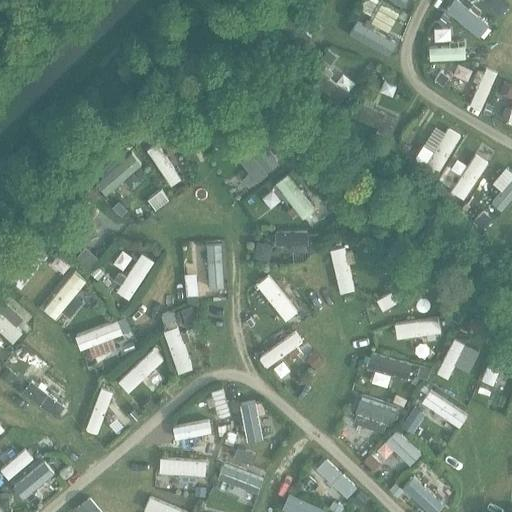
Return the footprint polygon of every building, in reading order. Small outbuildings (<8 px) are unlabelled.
[(363,0),(359,9),(370,15),(378,0),(363,0)] [(465,0),(455,0),(449,7),(481,36),(492,24),(465,0)] [(443,14),(437,21),(442,26),(449,18),(443,14)] [(467,44),(431,45),(431,58),(467,57),(467,44)] [(328,50),(322,58),(330,64),(336,56),(328,50)] [(483,107),(499,70),(485,64),(469,102),(483,107)] [(344,99),(351,87),(321,69),(314,81),(344,99)] [(440,71),(434,79),(443,85),(449,77),(440,71)] [(395,94),(399,81),(387,77),(383,90),(395,94)] [(511,82),(505,81),(501,94),(511,97),(506,119),(511,120),(511,82)] [(355,100),(349,119),(393,132),(399,113),(355,100)] [(486,103),(483,112),(490,114),(493,106),(486,103)] [(249,123),(228,142),(261,178),(282,159),(249,123)] [(436,147),(426,165),(441,172),(462,131),(449,125),(447,128),(437,123),(427,142),(436,147)] [(150,129),(142,135),(146,141),(155,136),(150,129)] [(149,147),(167,186),(181,179),(163,140),(149,147)] [(108,193),(145,161),(135,149),(97,181),(108,193)] [(290,171),(277,181),(305,217),(318,207),(290,171)] [(164,187),(150,196),(157,207),(171,198),(164,187)] [(265,195),(271,206),(283,199),(276,188),(265,195)] [(482,210),(474,219),(482,227),(491,218),(482,210)] [(71,245),(81,233),(69,223),(59,235),(71,245)] [(319,228),(277,230),(277,242),(295,242),(295,249),(320,248),(319,228)] [(209,240),(210,287),(226,286),(226,240),(209,240)] [(256,255),(271,258),(274,242),(259,240),(256,255)] [(342,290),(356,287),(346,243),(332,246),(342,290)] [(34,244),(16,280),(28,287),(47,250),(34,244)] [(85,247),(76,257),(88,268),(97,257),(85,247)] [(116,261),(125,267),(133,254),(124,249),(116,261)] [(126,272),(115,287),(130,297),(157,259),(144,250),(128,273),(126,272)] [(97,266),(90,273),(98,280),(104,272),(97,266)] [(56,318),(89,279),(76,268),(43,307),(56,318)] [(197,284),(186,285),(187,296),(198,295),(197,284)] [(403,285),(376,297),(381,307),(408,296),(403,285)] [(268,325),(294,298),(285,289),(259,316),(268,325)] [(99,299),(92,307),(100,313),(106,305),(99,299)] [(0,319),(12,328),(20,318),(0,303),(0,319)] [(194,307),(182,311),(188,327),(199,323),(194,307)] [(399,337),(442,330),(440,314),(396,321),(399,337)] [(183,323),(168,326),(177,370),(192,367),(183,323)] [(269,366),(305,338),(297,328),(261,355),(269,366)] [(132,341),(122,345),(125,353),(135,349),(132,341)] [(155,345),(120,378),(131,390),(166,357),(155,345)] [(511,368),(503,366),(508,349),(496,345),(484,379),(506,387),(511,368)] [(452,349),(440,372),(449,376),(461,354),(452,349)] [(314,351),(306,359),(314,367),(322,358),(314,351)] [(372,351),(369,366),(411,373),(413,358),(372,351)] [(420,365),(417,375),(426,378),(431,368),(420,365)] [(6,368),(0,375),(7,382),(14,373),(6,368)] [(32,377),(23,389),(59,415),(68,403),(32,377)] [(99,431),(117,390),(104,385),(86,426),(99,431)] [(224,385),(212,388),(221,416),(233,412),(224,385)] [(462,424),(470,411),(431,387),(423,400),(462,424)] [(362,395),(357,409),(394,422),(399,408),(362,395)] [(150,399),(142,406),(148,413),(156,406),(150,399)] [(248,438),(263,436),(259,399),(244,400),(248,438)] [(134,409),(127,416),(133,423),(141,416),(134,409)] [(176,437),(216,427),(213,415),(173,425),(176,437)] [(408,416),(401,426),(412,433),(418,423),(408,416)] [(396,448),(412,463),(424,450),(398,426),(367,459),(377,469),(396,448)] [(255,463),(259,452),(239,444),(235,455),(255,463)] [(10,476),(36,455),(28,446),(2,467),(10,476)] [(170,467),(202,468),(203,456),(171,454),(170,467)] [(348,496),(359,485),(329,455),(318,465),(348,496)] [(26,497),(56,470),(46,458),(15,485),(26,497)] [(225,459),(218,487),(247,495),(249,487),(261,491),(266,471),(225,459)] [(405,484),(432,511),(436,511),(446,502),(417,473),(405,484)] [(395,483),(390,488),(396,495),(402,489),(395,483)] [(195,487),(195,495),(205,496),(206,488),(195,487)] [(361,490),(353,499),(360,506),(369,498),(361,490)] [(155,491),(152,503),(187,510),(190,497),(155,491)] [(77,505),(83,511),(107,511),(91,493),(77,505)] [(8,497),(0,497),(1,506),(9,506),(8,497)] [(334,500),(328,508),(334,511),(339,511),(343,506),(334,500)]
